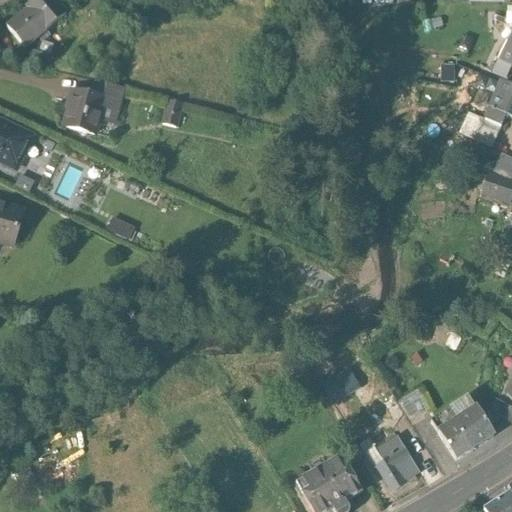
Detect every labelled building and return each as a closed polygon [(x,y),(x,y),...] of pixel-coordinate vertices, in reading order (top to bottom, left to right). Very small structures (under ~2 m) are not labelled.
[(62,13),(48,0),(43,0),(6,32),(21,49),(62,13)] [(502,27),(511,31),(511,16),(508,17),(502,27)] [(511,33),(498,60),(511,67),(511,33)] [(511,90),(501,85),(491,107),(492,107),(489,112),(511,122),(511,90)] [(104,102),(70,94),(66,109),(68,110),(63,130),(95,137),(104,102)] [(17,166),(29,141),(0,126),(0,158),(3,160),(3,159),(17,166)] [(511,191),(511,185),(486,177),(480,195),(508,204),(511,191)] [(23,215),(0,207),(0,245),(12,250),(23,215)] [(476,409),(438,434),(456,461),(493,437),(476,409)] [(418,474),(396,439),(376,452),(383,463),(375,468),(392,493),(406,484),(404,483),(418,474)] [(340,459),(295,485),(311,511),(330,511),(332,511),(348,511),(348,510),(345,504),(361,494),(340,459)] [(482,511),(511,511),(511,497),(510,494),(483,511),(482,511)]
